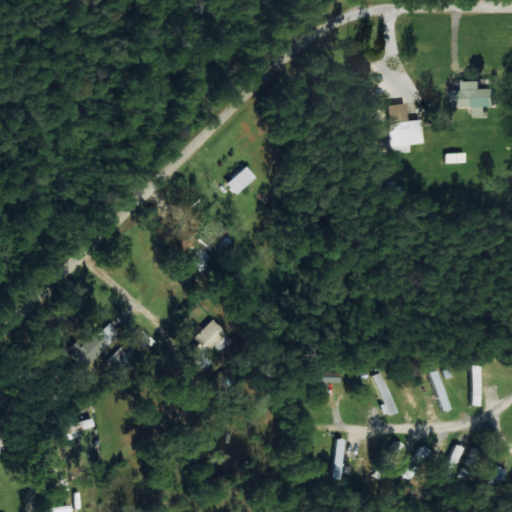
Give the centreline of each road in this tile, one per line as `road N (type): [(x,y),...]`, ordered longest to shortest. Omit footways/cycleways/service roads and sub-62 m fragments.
road 1 (residential): [(0,333),(338,12),(511,2)]
road 2 (residential): [(28,511),(32,406),(0,373)]
